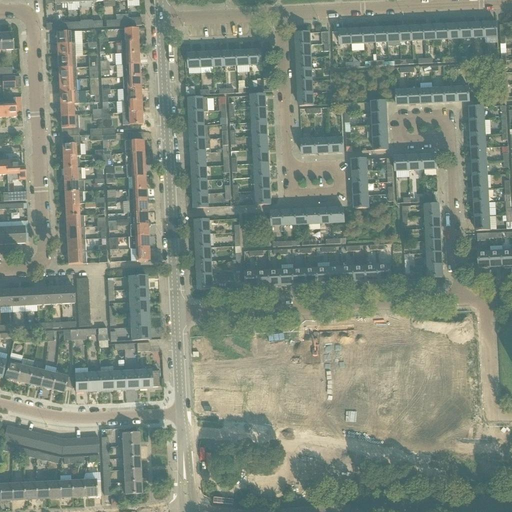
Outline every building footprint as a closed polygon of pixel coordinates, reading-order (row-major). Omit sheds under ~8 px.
[(67,3),(66,0),(44,0),(45,4),(55,4),(55,10),(67,10),(67,3)] [(78,0),(66,0),(67,3),(67,10),(67,12),(79,11),(79,9),(78,0)] [(90,0),(78,0),(79,9),(91,8),(91,2),(90,0)] [(114,0),(102,0),(103,1),(103,8),(115,7),(115,1),(114,0)] [(141,19),(128,19),(128,27),(141,26),(141,19)] [(484,24),(472,25),(473,32),(473,39),(485,38),(485,32),(484,24)] [(497,24),(484,24),(485,32),(485,38),(497,37),(497,34),(497,32),(497,24)] [(472,25),(460,26),(460,32),(461,39),(473,39),(473,32),(472,25)] [(448,26),(436,27),(436,32),(437,41),(449,40),(448,32),(448,26)] [(460,26),(448,26),(448,32),(449,40),(461,39),(460,32),(460,26)] [(424,27),(412,28),(412,32),(412,42),(425,41),(424,32),(424,27)] [(436,27),(424,27),(424,32),(425,41),(437,41),(436,32),(436,27)] [(412,28),(400,29),(400,32),(400,42),(412,42),(412,32),(412,28)] [(124,30),(125,42),(138,42),(137,29),(124,30)] [(388,29),(375,30),(376,32),(376,44),(388,43),(388,32),(388,29)] [(400,29),(388,29),(388,32),(388,43),(400,42),(400,32),(400,29)] [(375,30),(363,31),(364,32),(364,44),(376,44),(376,32),(375,30)] [(351,31),(339,32),(339,33),(339,42),(340,45),(340,46),(352,45),(351,32),(351,31)] [(363,31),(351,31),(351,32),(352,45),(364,44),(364,32),(363,31)] [(56,34),(57,46),(75,45),(74,33),(56,34)] [(296,34),(296,46),(310,46),(309,33),(296,34)] [(12,34),(0,35),(0,41),(1,51),(13,50),(12,34)] [(121,54),(122,54),(138,53),(138,42),(125,42),(120,42),(121,54)] [(108,44),(99,45),(99,55),(108,55),(108,44)] [(57,46),(57,58),(75,57),(75,45),(57,46)] [(296,46),(297,58),(310,58),(310,46),(296,46)] [(249,52),(237,53),(237,67),(249,66),(249,52)] [(261,52),(249,52),(249,66),(262,65),(261,52)] [(122,54),(122,66),(139,65),(138,53),(122,54)] [(237,53),(224,54),(225,67),(237,67),(237,53)] [(212,54),(200,55),(201,68),(213,68),(212,54)] [(224,54),(212,54),(213,68),(225,67),(224,54)] [(201,68),(200,55),(188,56),(189,69),(201,68)] [(96,56),(88,56),(89,68),(97,68),(96,56)] [(57,58),(58,70),(76,69),(75,57),(57,58)] [(297,58),(298,71),(311,70),(310,58),(297,58)] [(122,66),(123,78),(140,77),(139,65),(122,66)] [(109,67),(100,67),(100,77),(109,76),(109,67)] [(97,68),(89,68),(89,80),(98,79),(97,68)] [(58,70),(58,82),(76,81),(76,69),(58,70)] [(298,71),(298,83),(312,82),(311,70),(298,71)] [(123,78),(123,90),(140,89),(140,77),(123,78)] [(14,78),(2,79),(2,87),(2,89),(15,89),(14,78)] [(98,79),(89,80),(90,92),(98,91),(98,79)] [(58,82),(59,93),(77,93),(76,81),(58,82)] [(257,88),(250,88),(251,93),(264,93),(264,81),(257,81),(257,88)] [(298,83),(299,95),(312,94),(312,82),(298,83)] [(469,87),(457,88),(457,102),(470,102),(469,87)] [(195,88),(186,88),(186,97),(195,96),(195,91),(195,88)] [(445,88),(432,89),(433,103),(445,103),(445,88)] [(457,88),(445,88),(445,103),(457,102),(457,88)] [(123,90),(117,90),(117,102),(121,102),(141,101),(140,89),(123,90)] [(432,89),(420,90),(421,104),(433,103),(432,89)] [(409,105),(408,90),(396,91),(397,105),(409,105)] [(420,90),(408,90),(409,105),(421,104),(420,90)] [(59,93),(60,105),(73,105),(78,104),(77,93),(59,93)] [(312,94),(299,95),(299,107),(313,106),(312,94)] [(251,96),(252,110),(265,110),(265,96),(251,96)] [(15,98),(3,99),(4,118),(16,118),(15,98)] [(189,99),(190,113),(203,113),(207,112),(206,98),(189,99)] [(122,114),(128,114),(141,113),(141,101),(121,102),(122,114)] [(372,102),(372,115),(386,114),(385,102),(372,102)] [(60,105),(60,117),(74,117),(73,105),(60,105)] [(470,108),(471,122),(484,121),(483,107),(470,108)] [(252,110),(253,124),(266,123),(265,110),(252,110)] [(128,114),(122,114),(123,126),(129,126),(132,126),(142,125),(141,113),(128,114)] [(190,113),(190,127),(204,126),(203,113),(190,113)] [(372,115),(373,127),(387,126),(386,114),(372,115)] [(62,129),(62,138),(79,137),(78,116),(74,117),(60,117),(61,129),(62,129)] [(471,122),(471,135),(485,135),(484,121),(471,122)] [(253,124),(253,138),(267,137),(266,123),(253,124)] [(190,127),(191,141),(204,140),(204,126),(190,127)] [(373,127),(373,139),(387,138),(387,126),(373,127)] [(471,135),(472,149),(486,148),(485,135),(471,135)] [(62,146),(62,158),(76,157),(80,157),(79,137),(62,138),(63,146),(62,146)] [(253,138),(254,151),(267,151),(267,137),(253,138)] [(387,138),(373,139),(374,151),(388,151),(387,138)] [(191,141),(192,154),(205,154),(204,140),(191,141)] [(329,140),(315,141),(316,155),(329,154),(329,140)] [(343,140),(329,140),(329,154),(343,153),(343,140)] [(316,155),(315,141),(301,142),(302,155),(316,155)] [(124,143),(125,155),(143,154),(143,142),(124,143)] [(472,149),(473,163),(486,162),(486,148),(472,149)] [(254,151),(255,165),(268,164),(267,151),(254,151)] [(125,167),(126,167),(144,166),(143,154),(125,155),(125,167)] [(192,154),(192,168),(206,167),(205,154),(192,154)] [(422,156),(408,157),(409,171),(423,170),(422,156)] [(436,156),(422,156),(423,170),(437,169),(436,156)] [(62,158),(63,170),(76,169),(76,157),(62,158)] [(409,171),(408,157),(394,158),(395,172),(409,171)] [(352,160),(353,173),(366,172),(366,160),(352,160)] [(18,162),(6,163),(7,176),(7,184),(10,184),(12,182),(19,181),(25,181),(24,167),(18,168),(18,162)] [(473,163),(473,176),(487,176),(486,162),(473,163)] [(255,165),(255,179),(269,178),(268,164),(255,165)] [(127,178),(131,178),(145,178),(144,166),(126,167),(127,178)] [(113,167),(105,168),(105,175),(106,180),(114,179),(114,175),(113,167)] [(192,168),(193,182),(207,181),(206,167),(192,168)] [(63,170),(63,182),(82,181),(81,169),(76,169),(63,170)] [(353,173),(353,185),(367,184),(366,172),(353,173)] [(473,176),(474,190),(488,189),(487,176),(473,176)] [(131,178),(132,190),(145,189),(145,178),(131,178)] [(255,179),(256,192),(269,191),(269,178),(255,179)] [(63,182),(64,194),(84,193),(84,181),(82,181),(63,182)] [(193,182),(194,195),(207,195),(207,181),(193,182)] [(353,185),(354,197),(368,196),(367,184),(353,185)] [(128,190),(128,202),(146,201),(145,189),(132,190),(128,190)] [(474,190),(475,204),(488,203),(488,189),(474,190)] [(269,191),(256,192),(257,206),(270,205),(269,191)] [(26,193),(8,194),(8,202),(26,202),(26,193)] [(64,194),(65,206),(78,205),(85,205),(84,193),(64,194)] [(207,195),(194,195),(194,209),(208,209),(207,195)] [(368,196),(354,197),(355,209),(368,208),(368,196)] [(128,202),(129,214),(147,213),(146,201),(128,202)] [(475,204),(475,218),(489,217),(488,203),(475,204)] [(65,206),(65,218),(79,217),(78,205),(65,206)] [(425,205),(426,218),(439,217),(438,205),(425,205)] [(331,210),(319,211),(320,224),(332,224),(331,210)] [(344,210),(331,210),(332,224),(344,223),(344,210)] [(319,211),(307,212),(308,225),(320,224),(319,211)] [(295,212),(283,213),(284,226),(296,226),(295,212)] [(307,212),(295,212),(296,226),(308,225),(307,212)] [(129,214),(127,214),(127,219),(128,226),(130,226),(147,225),(147,213),(129,214)] [(284,226),(283,213),(271,213),(271,227),(284,226)] [(65,218),(66,229),(84,229),(83,217),(79,217),(65,218)] [(426,218),(426,230),(440,229),(439,217),(426,218)] [(489,217),(475,218),(476,232),(486,231),(490,231),(489,217)] [(195,221),(196,235),(209,235),(209,221),(195,221)] [(22,222),(11,223),(11,229),(12,245),(25,244),(25,243),(24,228),(23,228),(22,222)] [(131,238),(134,238),(148,237),(147,225),(130,226),(131,238)] [(11,229),(0,229),(0,245),(12,245),(11,229)] [(66,229),(67,241),(85,240),(84,229),(66,229)] [(426,230),(427,242),(440,241),(440,229),(426,230)] [(477,234),(478,242),(489,241),(489,239),(489,234),(477,234)] [(196,235),(197,249),(210,248),(209,235),(196,235)] [(131,238),(129,238),(129,250),(135,250),(148,249),(148,237),(134,238),(131,238)] [(117,239),(109,239),(109,251),(118,251),(117,239)] [(67,241),(67,253),(85,252),(85,240),(67,241)] [(427,242),(427,254),(441,253),(440,241),(427,242)] [(197,249),(197,263),(211,262),(210,248),(197,249)] [(148,249),(135,250),(136,262),(149,261),(148,249)] [(106,251),(98,252),(99,264),(107,263),(106,251)] [(511,251),(502,252),(503,267),(511,266),(511,251)] [(85,252),(67,253),(68,266),(86,265),(85,252)] [(502,252),(490,253),(491,267),(503,267),(502,252)] [(427,254),(428,266),(441,265),(441,253),(427,254)] [(490,253),(478,253),(478,268),(491,267),(490,253)] [(197,263),(198,277),(211,276),(211,262),(197,263)] [(390,265),(378,266),(379,281),(391,281),(390,265)] [(441,265),(428,266),(429,278),(442,278),(441,265)] [(366,266),(354,267),(355,283),(367,282),(366,266)] [(378,266),(366,266),(367,282),(379,281),(378,266)] [(342,267),(330,268),(331,284),(343,283),(342,267)] [(354,267),(342,267),(343,283),(355,283),(354,267)] [(330,268),(318,269),(318,284),(331,284),(330,268)] [(306,269),(294,270),(294,286),(306,285),(306,269)] [(318,269),(306,269),(306,285),(318,284),(318,269)] [(281,270),(269,271),(270,287),(282,286),(281,270)] [(294,270),(281,270),(282,286),(294,286),(294,270)] [(269,271),(257,272),(258,288),(270,287),(269,271)] [(258,288),(257,272),(245,272),(246,288),(258,288)] [(211,276),(198,277),(199,291),(212,290),(211,276)] [(129,278),(129,291),(147,290),(146,279),(147,279),(146,279),(146,277),(129,278)] [(73,288),(61,289),(61,305),(74,304),(73,288)] [(48,289),(36,290),(37,306),(49,306),(48,289)] [(61,289),(48,289),(49,306),(61,305),(61,289)] [(36,290),(23,291),(24,307),(37,306),(36,290)] [(129,291),(130,304),(147,303),(147,292),(148,292),(148,291),(147,291),(147,290),(129,291)] [(11,291),(0,291),(0,308),(12,308),(11,291)] [(23,291),(11,291),(12,308),(24,307),(23,291)] [(130,304),(130,316),(148,315),(147,304),(148,304),(147,304),(147,303),(130,304)] [(130,316),(131,329),(149,328),(148,317),(149,317),(149,316),(148,316),(148,315),(130,316)] [(332,341),(430,335),(430,345),(437,344),(436,333),(429,333),(429,318),(331,325),(332,341)] [(149,328),(131,329),(132,342),(149,341),(149,329),(150,329),(149,329),(149,328)] [(447,332),(440,333),(442,346),(449,345),(447,332)] [(136,344),(137,353),(150,352),(149,344),(136,344)] [(242,357),(238,415),(288,419),(292,360),(242,357)] [(5,380),(17,383),(21,366),(22,362),(10,359),(5,380)] [(17,383),(28,385),(32,369),(21,366),(17,383)] [(28,385),(40,388),(44,372),(32,369),(28,385)] [(330,371),(327,430),(376,433),(380,375),(330,371)] [(40,388),(52,391),(56,375),(44,372),(40,388)] [(151,372),(138,373),(139,390),(150,390),(150,391),(150,390),(152,389),(152,388),(159,388),(158,372),(151,372)] [(125,373),(113,374),(114,391),(125,391),(125,392),(125,391),(126,391),(125,373)] [(138,373),(125,373),(126,391),(137,390),(137,392),(138,391),(138,390),(139,390),(138,373)] [(113,374),(100,375),(101,392),(112,392),(112,393),(113,393),(113,391),(114,391),(113,374)] [(56,375),(52,391),(64,394),(68,378),(56,375)] [(88,375),(75,376),(76,393),(87,393),(87,394),(87,393),(88,393),(88,375)] [(100,375),(88,375),(88,393),(100,392),(100,393),(100,392),(101,392),(100,375)] [(418,386),(414,445),(464,448),(469,390),(418,386)] [(3,441),(9,443),(13,428),(7,427),(3,441)] [(9,443),(16,445),(19,430),(13,428),(9,443)] [(16,445),(22,446),(26,432),(19,430),(16,445)] [(22,446),(29,448),(32,433),(26,432),(22,446)] [(29,448),(35,449),(39,435),(32,433),(29,448)] [(122,435),(123,448),(139,447),(138,434),(122,435)] [(35,449),(42,451),(45,436),(39,435),(35,449)] [(42,451),(48,452),(52,438),(45,436),(42,451)] [(48,452),(55,454),(58,439),(52,438),(48,452)] [(3,444),(1,451),(11,454),(13,447),(3,444)] [(123,448),(123,460),(139,459),(139,447),(123,448)] [(17,448),(15,455),(24,457),(26,450),(17,448)] [(26,450),(24,457),(25,457),(30,458),(34,459),(35,452),(27,450),(26,450)] [(40,453),(38,461),(48,463),(49,455),(40,453)] [(49,455),(48,463),(58,465),(59,458),(49,455)] [(123,460),(124,471),(140,471),(139,459),(123,460)] [(124,471),(125,483),(141,483),(140,471),(124,471)] [(83,481),(71,482),(72,498),(84,498),(83,481)] [(96,481),(83,481),(84,498),(96,497),(96,481)] [(71,482),(59,483),(60,499),(72,498),(71,482)] [(47,483),(35,484),(36,500),(48,500),(47,483)] [(59,483),(47,483),(48,500),(60,499),(59,483)] [(141,483),(125,483),(125,496),(141,495),(141,483)] [(23,484),(11,485),(12,501),(24,501),(23,484)] [(35,484),(23,484),(24,501),(36,500),(35,484)] [(0,502),(12,501),(11,485),(0,485),(0,502)]
